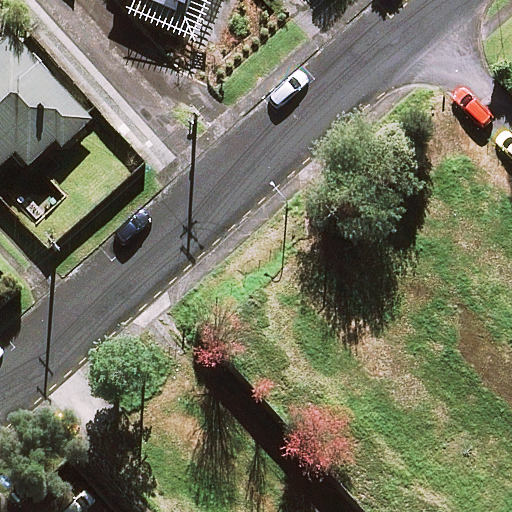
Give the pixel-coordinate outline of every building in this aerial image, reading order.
[(129,0),(188,21),(195,0),(129,0)] [(93,126),(18,46),(0,62),(0,177),(19,159),(37,179),(93,126)] [(511,327),(511,223),(456,161),(404,208),(414,220),(407,226),(434,257),(442,250),(484,297),(474,305),(497,331),(507,322),(511,327)] [(395,424),(420,452),(411,460),(438,489),(447,481),(467,503),(511,462),(511,450),(342,264),(291,310),(304,324),(295,332),(320,359),(329,351),(370,397),(361,405),(386,432),(395,424)] [(177,487),(186,480),(213,511),(308,511),(205,391),(150,438),(161,450),(152,458),(177,487)] [(508,511),(511,509),(511,480),(478,511),(508,511)]
